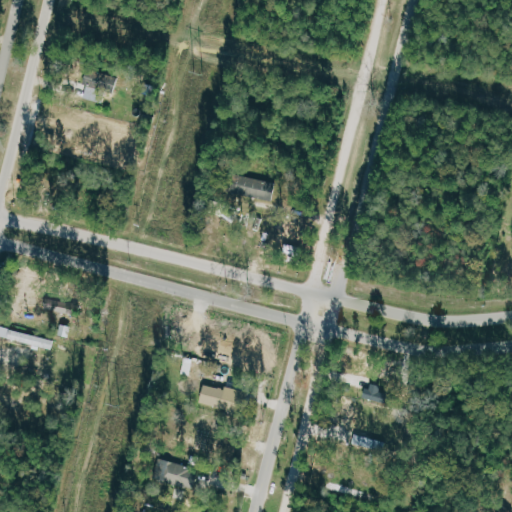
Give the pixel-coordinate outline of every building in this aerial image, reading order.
[(104,102),(107,89),(117,92),(121,76),(90,70),(84,98),(104,102)] [(0,334),(0,337),(54,349),(56,339),(1,327),(0,334)] [(202,402),(236,411),(241,393),(207,384),(202,402)] [(355,443),(385,451),(388,442),(357,434),(355,443)] [(157,482),(189,486),(192,465),(160,460),(157,482)]
